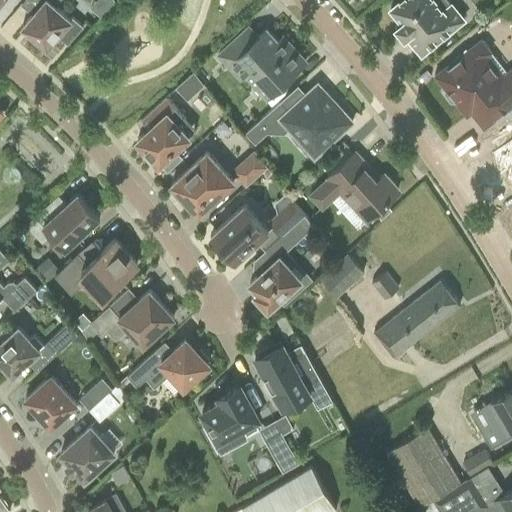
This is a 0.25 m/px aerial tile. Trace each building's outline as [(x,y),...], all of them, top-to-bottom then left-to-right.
[(44,0),(21,26),(34,37),(33,41),(40,47),(44,46),(46,48),(57,35),(67,44),(83,26),(72,17),(70,19),(55,6),(59,0),(44,0)] [(451,4),(450,4),(446,0),(399,0),(390,8),(402,22),(395,27),(404,38),(406,36),(421,54),(463,19),(451,4)] [(266,29),(257,37),(248,27),(218,54),(240,78),(245,73),(267,97),(305,62),(283,37),(282,38),(281,37),(277,41),(266,29)] [(480,38),(434,75),(445,89),(444,93),(451,102),(455,102),(466,116),(471,112),(472,114),(482,127),(483,128),(502,113),(511,105),(511,67),(507,72),(491,51),(480,38)] [(203,84),(193,72),(176,87),(187,99),(203,84)] [(352,122),(334,102),(317,83),(288,110),(280,101),(244,133),(254,144),(266,133),(284,134),(289,129),(314,157),(352,122)] [(149,128),(137,139),(146,149),(144,151),(144,156),(150,163),(154,163),(157,161),(158,163),(159,162),(174,149),(186,137),(176,125),(184,117),(166,97),(141,120),(149,128)] [(198,213),(233,181),(206,151),(171,184),(173,187),(171,190),(173,195),(178,200),(182,202),(188,203),(198,213)] [(246,185),(267,167),(255,151),(233,171),(246,185)] [(365,168),(368,166),(355,152),(327,177),(327,178),(309,195),(321,208),(339,191),(366,220),(374,212),(385,202),(397,192),(394,189),(394,185),(388,178),(384,178),(381,175),(376,180),(365,168)] [(75,238),(99,216),(78,193),(66,204),(58,195),(25,224),(42,242),(50,234),(63,247),(74,237),(75,238)] [(282,234),(303,215),(291,201),(269,220),(282,234)] [(385,202),(374,212),(381,219),(391,209),(385,202)] [(235,260),(268,231),(244,204),(211,234),(213,236),(210,238),(230,261),(233,258),(235,260)] [(285,252),(313,226),(304,214),(303,215),(282,234),(266,248),(276,258),(249,282),(257,291),(254,294),(267,309),(279,298),(283,302),(298,289),(294,284),(300,279),(290,268),(295,263),(285,252)] [(104,294),(137,264),(114,239),(84,266),(75,256),(56,273),(66,284),(70,280),(76,287),(88,276),(104,294)] [(0,267),(9,259),(0,249),(0,299),(3,298),(14,310),(37,290),(24,276),(16,284),(14,282),(7,282),(3,286),(0,282),(0,267)] [(337,295),(363,271),(347,253),(320,278),(337,295)] [(45,281),(55,272),(45,260),(34,269),(45,281)] [(388,295),(399,285),(388,272),(376,283),(388,295)] [(392,357),(460,304),(440,279),(373,332),(392,357)] [(143,344),(173,317),(149,289),(119,316),(109,305),(89,323),(90,324),(82,331),(88,340),(97,332),(101,337),(107,331),(115,340),(128,328),(143,344)] [(34,334),(29,338),(18,327),(0,342),(0,360),(12,374),(44,345),(34,334)] [(57,352),(65,345),(55,334),(47,341),(57,352)] [(199,348),(197,351),(185,338),(156,365),(148,356),(127,375),(136,386),(145,378),(154,387),(167,376),(179,390),(208,364),(206,361),(208,358),(199,348)] [(259,355),(254,358),(264,376),(265,378),(268,376),(273,387),(271,388),(272,390),(282,409),(310,394),(301,378),(314,371),(331,401),(333,400),(301,343),(300,344),(303,350),(290,358),(279,339),(269,344),(270,345),(257,352),(259,355)] [(50,426),(76,403),(50,374),(25,398),(27,400),(26,404),(32,411),(36,411),(50,426)] [(109,391),(112,389),(102,377),(79,398),(89,409),(109,391)] [(220,402),(201,412),(208,424),(204,426),(204,425),(202,426),(205,431),(206,430),(212,442),(217,440),(241,427),(246,436),(259,429),(254,420),(258,418),(239,384),(217,397),(220,402)] [(508,432),(511,429),(511,387),(490,401),(494,406),(467,421),(478,440),(490,433),(488,429),(502,421),(508,432)] [(99,420),(119,402),(109,391),(89,409),(99,420)] [(285,414),(274,420),(281,432),(282,434),(293,428),(285,414)] [(279,431),(264,439),(265,441),(277,464),(282,472),(299,463),(294,455),(282,434),(281,432),(274,420),(279,431)] [(84,478),(114,451),(90,425),(60,452),(69,461),(66,464),(73,471),(76,469),(84,478)] [(433,498),(460,482),(427,427),(386,451),(419,506),(433,498)] [(471,475),(492,463),(483,449),(463,461),(471,475)] [(341,492),(331,498),(311,464),(230,511),(329,511),(336,508),(335,506),(346,500),(341,492)] [(441,511),(473,511),(482,507),(465,478),(460,482),(433,498),(441,511)] [(511,511),(511,488),(494,499),(501,511),(511,511)] [(149,511),(148,509),(142,511),(126,511),(115,492),(105,498),(106,500),(84,511),(149,511)] [(0,497),(0,511),(7,511),(8,511),(7,510),(7,507),(7,505),(7,504),(6,502),(5,500),(3,499),(2,498),(0,497)]
